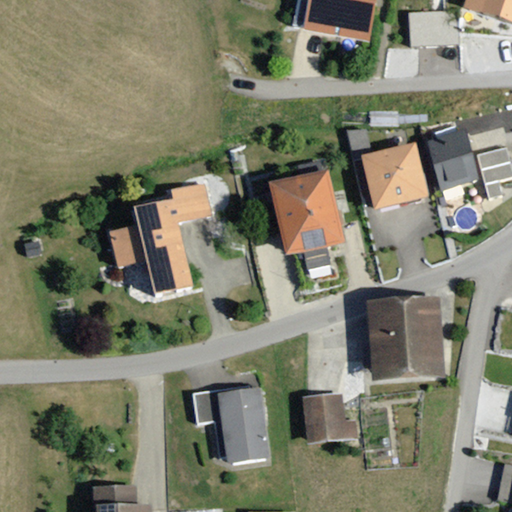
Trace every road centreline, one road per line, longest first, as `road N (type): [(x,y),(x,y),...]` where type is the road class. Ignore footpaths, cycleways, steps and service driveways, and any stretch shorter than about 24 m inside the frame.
road 1 (residential): [(142,368),(293,324),(511,240)]
road 2 (unclassified): [(0,376),(142,368)]
